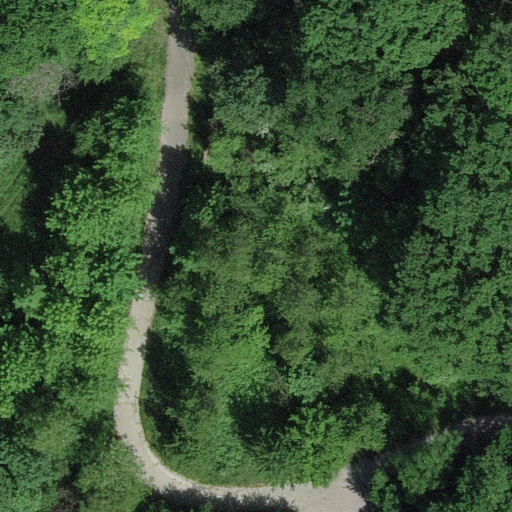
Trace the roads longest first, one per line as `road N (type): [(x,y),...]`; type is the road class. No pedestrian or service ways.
road 1 (track): [(331,486),(197,498),(156,482),(134,452),(126,391),(172,156),(185,0)]
road 2 (track): [(331,486),(440,439),(511,425)]
